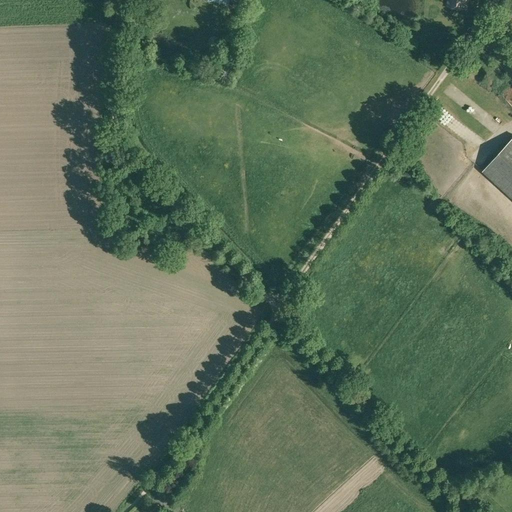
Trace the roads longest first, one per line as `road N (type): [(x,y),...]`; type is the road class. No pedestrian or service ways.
road 1 (track): [(276,309),(119,142),(113,95),(120,0)]
road 2 (track): [(276,309),(439,81)]
road 3 (track): [(466,511),(276,309)]
road 4 (track): [(146,486),(188,440),(276,309)]
